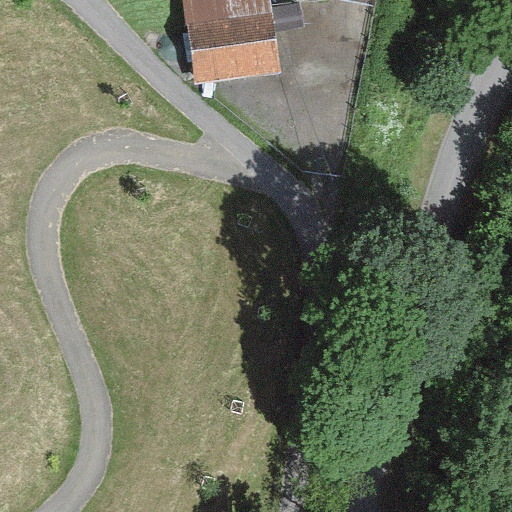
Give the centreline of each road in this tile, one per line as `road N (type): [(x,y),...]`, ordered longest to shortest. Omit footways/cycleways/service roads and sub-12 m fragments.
road 1 (unclassified): [(62,511),(89,475),(91,406),(48,286),(44,206),(79,161),(134,149),(214,164),(236,144)]
road 2 (unclassified): [(374,511),(477,145),(511,83)]
road 3 (unclassified): [(289,511),(320,256),(301,210),(236,144)]
road 4 (unclassified): [(236,144),(83,0)]
